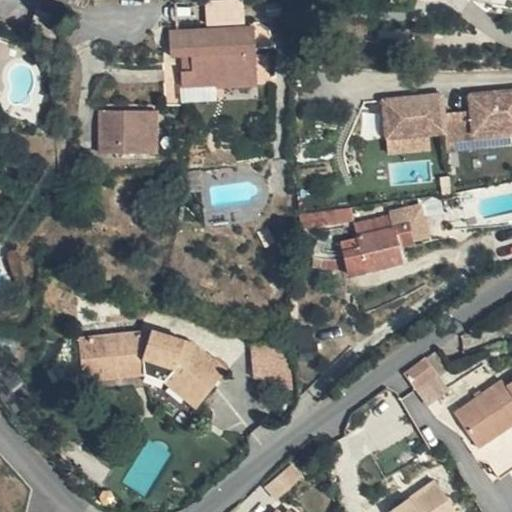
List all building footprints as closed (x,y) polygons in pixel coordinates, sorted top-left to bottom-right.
[(182,55),(183,75),(221,74),(221,64),(260,62),(257,17),(174,22),(175,44),(188,44),(197,42),(197,58),(188,56),(182,55)] [(197,42),(188,44),(188,56),(197,58),(197,42)] [(222,75),(261,73),(260,62),(221,64),(221,74),(183,75),(184,88),(222,87),(222,75)] [(511,84),(481,85),(476,85),(477,90),(466,90),(462,86),(456,87),(457,106),(429,107),(428,86),(410,86),(410,91),(396,92),(396,87),(370,88),(372,126),(413,124),(432,124),(432,125),(457,124),(457,134),(487,134),(488,144),(499,143),(499,126),(511,125),(511,84)] [(150,145),(149,99),(105,99),(104,144),(150,145)] [(160,99),(149,99),(150,145),(162,145),(160,99)] [(413,140),(413,124),(372,126),(373,143),(413,140)] [(431,147),(488,144),(487,134),(457,134),(457,124),(432,125),(431,147)] [(359,199),(300,206),(302,221),(362,214),(359,199)] [(392,214),(381,215),(381,231),(392,230),(392,214)] [(349,268),(416,262),(413,246),(410,228),(392,230),(381,231),(381,215),(344,220),(349,268)] [(410,228),(413,246),(421,245),(419,228),(410,228)] [(196,401),(211,387),(234,363),(196,333),(154,321),(87,324),(87,338),(88,351),(112,351),(113,369),(154,367),(196,401)] [(81,370),(113,369),(112,351),(88,351),(87,338),(87,324),(79,324),(79,335),(81,370)] [(254,384),(291,384),(291,342),(254,342),(254,384)] [(445,371),(433,353),(400,377),(412,393),(445,371)] [(506,382),(482,397),(458,413),(481,451),(511,432),(511,386),(509,388),(506,382)] [(458,413),(482,397),(475,386),(450,401),(458,413)] [(291,469),(275,474),(282,487),(312,470),(303,455),(291,469)] [(386,511),(450,511),(461,505),(450,487),(436,466),(386,499),(392,508),(386,511)]
